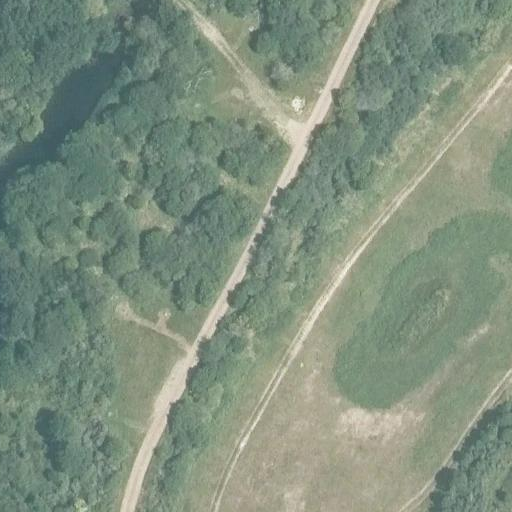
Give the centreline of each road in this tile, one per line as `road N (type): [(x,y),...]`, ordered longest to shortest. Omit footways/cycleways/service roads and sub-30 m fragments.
road 1 (track): [(213,511),(250,422),(322,298),(511,65)]
road 2 (track): [(125,511),(151,435),(307,136)]
road 3 (track): [(307,136),(281,120),(175,0)]
road 4 (track): [(398,511),(511,375)]
road 5 (track): [(307,136),(374,0)]
